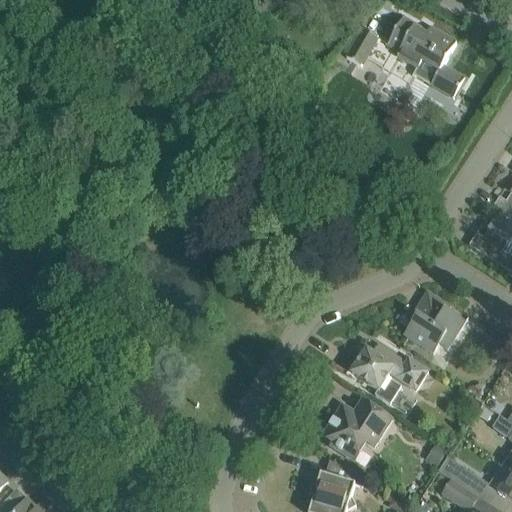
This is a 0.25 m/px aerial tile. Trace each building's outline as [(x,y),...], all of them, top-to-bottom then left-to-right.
[(400,56),(398,58),(418,70),(414,76),(432,87),(432,88),(452,101),(464,81),(444,68),(457,46),(431,30),(427,37),(415,30),(416,28),(403,20),(387,48),(400,56)] [(363,69),(379,40),(362,31),(346,59),(363,69)] [(511,193),(511,196),(511,199),(509,205),(500,199),(492,211),(498,215),(511,223),(511,193)] [(511,274),(511,223),(498,215),(488,232),(490,234),(486,241),(477,235),(469,248),(511,274)] [(0,302),(10,274),(0,269),(0,302)] [(440,348),(448,353),(455,342),(466,325),(448,314),(451,309),(427,294),(419,308),(424,312),(420,319),(418,317),(404,339),(434,357),(440,348)] [(352,376),(368,387),(378,393),(376,397),(390,407),(402,390),(388,380),(390,377),(416,394),(429,374),(409,361),(406,365),(395,358),(378,347),(373,355),(367,352),(352,376)] [(374,449),(392,421),(362,402),(354,415),(343,407),(323,438),(334,445),(331,449),(348,460),(354,464),(367,445),(374,449)] [(484,409),(478,418),(488,425),(494,416),(484,409)] [(511,473),(511,474),(511,473),(511,436),(508,442),(511,444),(511,453),(503,468),(511,473)] [(365,480),(348,472),(330,463),(326,477),(321,476),(310,511),(351,511),(357,509),(352,499),(355,487),(363,490),(365,480)] [(511,504),(511,473),(511,474),(498,495),(511,504)] [(464,511),(471,511),(479,500),(473,496),(452,483),(442,476),(437,483),(447,490),(442,498),(464,511)] [(473,496),(479,500),(486,504),(495,492),(481,483),(473,496)] [(388,509),(394,511),(411,511),(415,506),(395,496),(388,509)] [(37,511),(26,501),(15,511),(8,511),(2,506),(0,507),(0,511),(37,511)] [(414,511),(429,511),(428,507),(419,502),(414,511)]
